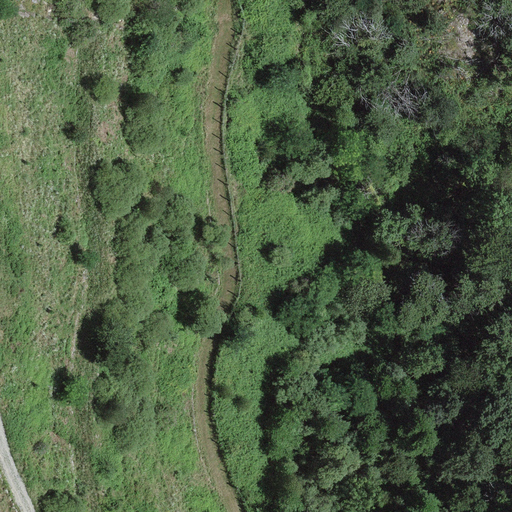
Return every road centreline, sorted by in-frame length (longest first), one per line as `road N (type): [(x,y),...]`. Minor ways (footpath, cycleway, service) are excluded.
road 1 (track): [(224,0),(213,159),(231,267),(203,396),(214,466),(235,511)]
road 2 (track): [(93,511),(80,430),(95,280),(83,126),(87,0)]
